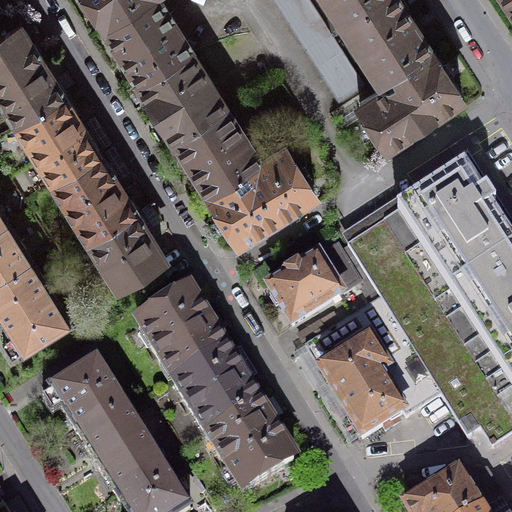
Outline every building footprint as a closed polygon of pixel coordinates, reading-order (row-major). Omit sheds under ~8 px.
[(89,0),(106,27),(149,0),(89,0)] [(139,81),(139,83),(192,50),(166,8),(164,9),(158,0),(149,0),(106,27),(123,54),(140,81),(139,81)] [(309,0),(283,0),(277,4),(292,28),(308,52),(333,36),(309,0)] [(364,7),(375,0),(327,0),(343,24),(366,10),(364,7)] [(412,18),(399,0),(375,0),(364,7),(366,10),(343,24),(378,79),(382,80),(431,48),(412,18)] [(18,122),(64,94),(64,93),(42,59),(21,24),(0,37),(0,94),(18,122)] [(333,36),(308,52),(323,76),(339,100),(364,84),(333,36)] [(387,145),(462,96),(447,72),(431,48),(382,80),(385,80),(395,74),(397,76),(396,82),(389,87),(385,86),(359,103),(387,145)] [(174,138),(227,105),(226,104),(225,104),(192,52),(193,51),(192,50),(139,83),(157,110),(174,138)] [(64,94),(18,122),(54,180),(100,152),(82,123),(64,94)] [(261,160),(227,105),(174,138),(175,139),(176,138),(193,165),(210,192),(261,160)] [(264,165),(261,160),(210,192),(224,216),(239,239),(315,191),(285,143),(267,155),(271,161),(264,165)] [(118,180),(100,152),(54,180),(90,238),(136,209),(118,180)] [(492,449),(511,435),(511,245),(490,212),(493,211),(490,206),(486,200),(484,202),(464,172),(368,234),(377,249),(358,261),(349,247),(348,248),(348,249),(368,280),(381,301),(441,397),(467,439),(480,431),(492,449)] [(150,232),(136,209),(90,238),(118,283),(164,254),(150,232)] [(0,276),(31,256),(8,218),(0,222),(0,276)] [(341,253),(338,247),(269,290),(281,309),(292,327),(368,280),(348,249),(341,253)] [(31,256),(0,276),(0,311),(4,318),(23,349),(71,320),(31,256)] [(138,328),(174,385),(225,352),(211,330),(190,296),(138,328)] [(315,343),(306,348),(362,439),(382,427),(403,414),(406,418),(441,397),(381,301),(327,335),(315,343)] [(327,335),(319,323),(298,336),(302,342),(306,348),(327,335)] [(247,387),(225,352),(174,385),(207,439),(259,406),(247,387)] [(76,434),(124,404),(97,362),(78,374),(50,391),(76,434)] [(164,468),(124,404),(76,434),(96,466),(116,498),(164,468)] [(271,426),(259,406),(207,439),(242,494),(245,493),(294,462),(271,426)] [(188,511),(190,511),(164,468),(116,498),(125,511),(188,511)] [(478,511),(483,510),(475,497),(481,493),(489,505),(503,496),(487,470),(461,475),(459,472),(454,475),(404,506),(407,511),(478,511)]
